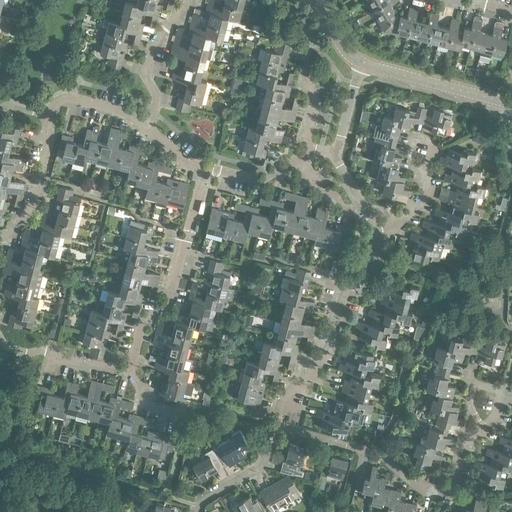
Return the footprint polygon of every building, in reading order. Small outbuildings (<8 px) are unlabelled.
[(138,0),(137,3),(160,9),(161,5),(156,4),(157,0),(138,0)] [(225,0),(224,4),(243,9),(244,0),(225,0)] [(368,0),(374,10),(390,0),(368,0)] [(390,0),(374,10),(379,18),(381,17),(392,11),(392,12),(394,10),(391,5),(399,0),(390,0)] [(126,1),(123,12),(141,16),(142,12),(146,13),(158,16),(160,9),(137,3),(137,4),(126,1)] [(207,5),(206,10),(206,11),(229,17),(228,18),(240,21),(243,9),(224,4),(223,10),(219,9),(207,5)] [(396,32),(407,35),(414,8),(410,7),(407,17),(400,15),(400,17),(396,32)] [(417,37),(422,21),(416,19),(418,9),(414,8),(407,35),(417,37)] [(226,28),(228,18),(229,17),(206,11),(204,16),(209,18),(208,23),(226,28)] [(396,34),(396,32),(400,17),(395,16),(392,12),(392,11),(381,17),(379,18),(377,19),(384,30),(396,34)] [(139,23),(141,16),(123,12),(121,23),(120,23),(143,29),(144,24),(139,23)] [(417,37),(428,40),(435,14),(430,13),(428,22),(422,21),(417,37)] [(438,43),(443,26),(437,25),(439,15),(435,14),(428,40),(438,43)] [(460,44),(461,44),(471,47),(479,16),(476,15),(474,16),(471,29),(464,27),(463,32),(464,32),(460,44)] [(471,47),(481,49),(485,33),(479,31),(482,19),(481,17),(479,16),(471,47)] [(438,43),(449,46),(456,19),(452,18),(449,28),(443,26),(438,43)] [(460,49),(461,44),(460,44),(464,32),(463,32),(458,30),(460,20),(456,19),(449,46),(460,49)] [(109,20),(106,30),(124,35),(125,30),(129,31),(129,32),(141,35),(143,29),(120,23),(121,23),(109,20)] [(490,57),(492,52),(499,21),(496,21),(495,22),(491,34),(485,33),(481,49),(480,55),(490,57)] [(502,22),(499,21),(492,52),(503,55),(507,38),(500,36),(503,24),(502,22)] [(202,27),(190,24),(189,29),(212,36),(211,37),(223,40),(226,28),(208,23),(206,29),(202,28),(202,27)] [(190,42),(209,46),(211,37),(212,36),(189,29),(187,35),(192,36),(190,42)] [(106,30),(103,42),(121,46),(121,47),(126,48),(127,43),(122,41),(124,35),(106,30)] [(289,49),(290,45),(277,41),(275,46),(289,49)] [(109,56),(108,60),(122,64),(124,54),(120,52),(121,47),(121,46),(103,42),(100,54),(109,56)] [(185,47),(173,43),(172,49),(206,57),(206,58),(211,59),(214,47),(209,46),(190,42),(189,48),(185,47)] [(286,61),(287,55),(289,49),(275,46),(274,52),(265,49),(262,60),(280,65),(281,60),(286,61)] [(206,57),(172,49),(170,55),(182,58),(186,59),(185,64),(203,68),(206,58),(206,57)] [(108,60),(108,61),(106,66),(120,70),(122,64),(108,60)] [(262,60),(260,71),(277,76),(279,70),(283,72),(285,66),(280,65),(262,60)] [(203,68),(185,64),(183,70),(179,69),(179,68),(175,67),(173,73),(200,80),(203,68)] [(256,83),(262,85),(267,86),(268,84),(290,90),(291,85),(280,82),(280,83),(276,82),(277,76),(260,71),(256,83)] [(188,82),(186,88),(204,92),(207,81),(200,80),(173,73),(172,79),(183,82),(183,81),(188,82)] [(265,96),(282,100),(284,95),(288,96),(290,90),(268,84),(267,86),(262,85),(259,95),(265,96)] [(177,103),(191,106),(192,102),(201,104),(204,92),(186,88),(185,94),(180,92),(177,103)] [(262,106),(295,115),(297,110),(285,107),(281,106),(282,100),(265,96),(262,106)] [(177,103),(176,108),(176,109),(189,112),(191,106),(177,103)] [(282,118),(294,121),(295,115),(262,106),(259,117),(277,122),(278,117),(282,118)] [(423,124),(426,111),(427,108),(418,106),(416,111),(396,106),(393,117),(397,118),(395,123),(409,127),(411,120),(423,124)] [(428,106),(427,108),(426,111),(423,124),(432,126),(430,131),(445,135),(447,127),(448,127),(452,114),(443,112),(444,110),(428,106)] [(384,115),(381,127),(376,125),(374,136),(383,138),(396,141),(399,129),(408,131),(409,127),(395,123),(397,118),(393,117),(384,115)] [(259,117),(256,128),(282,135),(284,130),(279,129),(275,128),(277,122),(259,117)] [(6,125),(5,130),(19,134),(20,129),(6,125)] [(86,157),(97,160),(101,142),(95,141),(97,136),(100,127),(94,125),(93,131),(86,157)] [(249,126),(246,137),(264,142),(265,137),(269,138),(281,141),(282,135),(256,128),(249,126)] [(107,144),(101,142),(97,160),(107,163),(116,129),(110,128),(107,139),(108,139),(107,144)] [(19,134),(5,130),(0,129),(0,146),(10,149),(11,145),(16,146),(19,134)] [(83,145),(77,144),(73,161),(84,164),(86,157),(93,131),(87,129),(84,141),(83,145)] [(122,131),(116,129),(107,163),(119,166),(123,148),(117,146),(119,142),(122,131)] [(62,158),(73,161),(77,144),(72,142),(73,137),(62,135),(58,150),(63,152),(62,158)] [(396,141),(383,138),(374,136),(368,158),(382,161),(386,163),(387,158),(400,161),(402,156),(393,154),(396,141)] [(264,160),(264,159),(267,149),(262,148),(264,142),(246,137),(243,149),(247,150),(246,156),(264,160)] [(119,166),(129,168),(134,152),(135,146),(129,144),(128,149),(123,148),(119,166)] [(0,158),(23,164),(24,159),(13,156),(8,155),(10,149),(0,146),(0,158)] [(141,147),(135,146),(134,152),(129,168),(126,179),(137,182),(141,165),(136,163),(137,159),(138,159),(141,147)] [(465,153),(451,149),(448,148),(446,157),(440,155),(438,162),(453,166),(455,167),(455,166),(465,169),(465,168),(470,170),(471,167),(475,152),(466,150),(465,153)] [(16,169),(21,170),(23,164),(0,158),(0,170),(11,173),(13,168),(17,169),(16,169)] [(377,179),(385,181),(389,182),(390,177),(404,181),(405,176),(397,174),(400,161),(387,158),(386,163),(382,161),(377,179)] [(137,182),(148,185),(154,163),(148,162),(147,166),(141,165),(137,182)] [(145,196),(156,199),(160,182),(155,180),(156,176),(157,176),(160,165),(154,163),(148,185),(145,196)] [(480,169),(471,167),(470,170),(465,168),(465,169),(455,166),(455,167),(453,166),(451,174),(446,172),(444,179),(458,183),(460,184),(461,183),(469,185),(470,185),(475,186),(476,183),(476,184),(480,169)] [(0,170),(0,181),(24,188),(26,182),(14,179),(14,180),(10,179),(11,173),(0,170)] [(385,181),(381,198),(394,202),(397,191),(410,194),(411,189),(403,187),(404,181),(390,177),(389,182),(385,181)] [(156,199),(167,202),(172,185),(173,180),(168,178),(166,183),(160,182),(156,199)] [(23,194),(24,188),(0,181),(0,193),(6,195),(7,189),(11,190),(11,191),(23,194)] [(167,202),(184,206),(190,184),(178,181),(177,186),(172,185),(167,202)] [(461,183),(460,184),(458,183),(456,190),(450,189),(449,196),(475,202),(477,194),(483,195),(485,186),(476,184),(476,183),(475,186),(470,185),(469,185),(461,183)] [(60,186),(59,192),(72,195),(74,190),(60,186)] [(61,204),(59,209),(59,210),(77,214),(81,198),(72,195),(59,192),(56,203),(61,204)] [(0,193),(0,205),(7,207),(8,202),(4,201),(6,195),(0,193)] [(283,228),(294,231),(303,197),(297,195),(294,207),(293,211),(288,209),(283,228)] [(453,203),(451,211),(453,212),(462,214),(462,215),(467,216),(467,219),(476,222),(478,212),(472,211),(475,202),(449,196),(447,202),(453,203)] [(309,198),(303,197),(294,231),(305,233),(310,215),(304,214),(305,210),(306,210),(309,198)] [(500,208),(505,210),(509,198),(503,197),(500,208)] [(278,202),(272,200),(269,212),(270,212),(269,216),(263,215),(258,232),(270,235),(272,225),(278,202)] [(284,203),(278,202),(272,225),(283,228),(288,209),(282,208),(284,203)] [(109,205),(107,213),(114,215),(116,209),(115,207),(109,205)] [(245,240),(248,230),(248,229),(254,207),(248,206),(245,217),(245,218),(244,222),(239,220),(234,238),(245,240)] [(248,230),(258,232),(263,215),(257,213),(259,208),(254,207),(248,229),(248,230)] [(315,217),(310,215),(305,233),(315,236),(316,236),(324,209),(317,207),(315,213),(316,213),(315,217)] [(440,215),(438,223),(441,223),(441,224),(450,227),(455,228),(454,231),(455,232),(464,234),(466,225),(460,223),(462,215),(462,214),(453,212),(451,211),(436,207),(434,214),(440,215)] [(74,225),(77,214),(59,210),(59,209),(54,208),(53,214),(58,215),(56,221),(74,225)] [(212,208),(206,230),(224,235),(228,217),(227,217),(222,216),(223,211),(212,208)] [(313,243),(325,246),(329,228),(324,227),(325,222),(325,223),(329,211),(324,209),(316,236),(315,236),(313,243)] [(228,213),(227,217),(228,217),(224,235),(234,238),(239,220),(233,218),(234,214),(228,213)] [(428,227),(426,235),(429,236),(429,237),(438,239),(443,240),(442,243),(443,243),(451,246),(455,232),(454,231),(455,228),(450,227),(441,224),(441,223),(438,223),(424,219),(422,225),(428,227)] [(131,220),(126,236),(144,241),(146,235),(150,236),(150,237),(153,226),(131,220)] [(39,221),(37,227),(60,233),(71,236),(74,225),(56,221),(55,226),(50,225),(51,224),(39,221)] [(347,228),(342,227),(336,225),(335,230),(329,228),(325,246),(341,251),(347,228)] [(41,234),(39,239),(57,244),(60,233),(37,227),(36,233),(37,232),(41,234)] [(429,237),(429,236),(426,235),(412,231),(410,238),(416,239),(411,256),(414,257),(413,260),(428,265),(431,256),(439,258),(443,243),(442,243),(443,240),(438,239),(429,237)] [(157,257),(159,250),(147,247),(147,248),(143,247),(144,241),(126,236),(123,248),(126,248),(157,257)] [(22,240),(22,241),(21,246),(43,252),(59,256),(62,245),(57,244),(39,239),(38,245),(34,244),(34,243),(22,240)] [(43,252),(21,246),(19,252),(20,252),(20,251),(24,253),(23,258),(40,263),(43,252)] [(128,260),(145,265),(147,259),(151,260),(151,261),(156,262),(157,257),(126,248),(123,258),(128,260)] [(5,259),(4,265),(37,274),(42,275),(46,276),(47,271),(43,270),(45,264),(40,263),(23,258),(21,264),(17,263),(17,262),(5,259)] [(223,268),(224,262),(211,259),(209,264),(223,268)] [(144,271),(145,265),(128,260),(125,271),(158,280),(160,274),(148,271),(148,272),(144,271)] [(334,260),(331,270),(336,272),(339,261),(334,260)] [(211,276),(210,282),(227,286),(230,276),(221,273),(223,268),(209,264),(206,276),(207,276),(207,275),(211,276)] [(17,280),(35,285),(39,286),(42,275),(37,274),(4,265),(2,271),(14,274),(14,273),(18,274),(17,280)] [(297,268),(295,274),(309,277),(310,272),(297,268)] [(157,286),(158,280),(125,271),(122,282),(140,286),(141,281),(145,282),(145,283),(157,286)] [(309,277),(295,274),(294,279),(285,277),(282,288),(300,292),(301,287),(306,288),(309,277)] [(39,286),(35,285),(17,280),(15,286),(11,285),(11,284),(7,283),(5,289),(32,295),(37,297),(39,286)] [(208,287),(207,293),(224,298),(232,300),(234,288),(227,286),(210,282),(205,281),(203,287),(204,287),(204,286),(208,287)] [(119,293),(142,299),(143,293),(142,294),(138,293),(140,286),(122,282),(119,293),(119,292),(119,293)] [(383,290),(382,296),(408,303),(411,295),(416,296),(419,287),(409,284),(409,287),(391,283),(389,291),(383,290)] [(429,283),(427,293),(433,295),(436,285),(429,283)] [(140,305),(141,299),(142,299),(119,293),(119,292),(102,288),(99,299),(123,305),(124,300),(129,301),(128,302),(140,305)] [(279,299),(286,301),(286,300),(313,307),(315,302),(303,299),(299,298),(300,292),(282,288),(279,299)] [(20,298),(18,304),(36,309),(39,297),(37,297),(32,295),(5,289),(4,294),(15,297),(16,297),(20,298)] [(189,294),(188,300),(210,306),(216,308),(221,309),(224,298),(207,293),(205,299),(201,298),(201,297),(189,294)] [(386,304),(384,312),(386,313),(396,315),(396,316),(401,317),(400,320),(409,323),(412,313),(406,312),(408,303),(382,296),(380,302),(386,304)] [(97,310),(102,311),(102,312),(125,318),(126,312),(121,311),(123,305),(99,299),(97,310)] [(216,308),(210,306),(188,300),(186,306),(187,306),(187,305),(191,306),(190,312),(208,316),(214,318),(216,308)] [(286,300),(286,301),(283,311),(302,316),(303,311),(307,312),(312,313),(313,307),(286,300)] [(9,320),(23,323),(32,325),(36,309),(18,304),(17,309),(13,308),(12,308),(9,320)] [(125,318),(102,312),(102,311),(97,310),(91,308),(88,320),(106,325),(108,319),(112,320),(123,323),(125,318)] [(374,316),(372,324),(374,325),(383,328),(388,329),(388,332),(397,335),(400,325),(394,324),(396,316),(396,315),(386,313),(384,312),(369,308),(368,314),(374,316)] [(173,310),(171,318),(171,319),(194,325),(193,325),(199,326),(205,328),(208,316),(190,312),(188,318),(184,317),(184,316),(178,314),(179,311),(173,310)] [(281,322),(315,331),(316,325),(305,322),(305,323),(300,322),(302,316),(283,311),(281,322)] [(174,325),(173,331),(191,335),(196,337),(199,326),(193,325),(194,325),(171,319),(170,325),(170,324),(174,325)] [(9,320),(8,324),(8,325),(21,328),(23,323),(9,320)] [(88,320),(85,331),(103,336),(108,337),(109,331),(104,330),(106,325),(88,320)] [(355,327),(361,328),(359,337),(376,342),(375,345),(384,347),(388,332),(388,329),(383,328),(374,325),(372,324),(357,320),(355,327)] [(313,337),(315,331),(281,322),(278,333),(296,338),(297,332),(301,333),(301,334),(313,337)] [(103,336),(85,331),(83,342),(91,344),(90,349),(104,353),(107,342),(106,342),(102,341),(103,336)] [(154,338),(188,346),(191,335),(173,331),(171,337),(167,336),(167,335),(156,332),(154,338)] [(278,333),(275,344),(298,350),(299,345),(294,344),(296,338),(278,333)] [(449,336),(446,347),(450,348),(449,353),(463,356),(464,350),(476,353),(480,341),(461,336),(461,339),(449,336)] [(476,353),(483,355),(485,355),(484,361),(494,364),(496,355),(502,357),(505,344),(502,343),(503,338),(497,337),(497,339),(487,337),(486,343),(480,341),(476,353)] [(169,347),(167,353),(185,357),(188,346),(154,338),(153,343),(164,346),(169,347)] [(298,350),(275,344),(264,341),(261,351),(279,356),(281,351),(284,352),(284,353),(296,356),(298,350)] [(438,363),(437,368),(450,371),(453,359),(461,361),(463,356),(449,353),(450,348),(446,347),(438,345),(435,356),(433,362),(438,363)] [(372,358),(373,354),(351,348),(351,349),(352,349),(350,355),(348,355),(345,363),(340,362),(338,368),(352,372),(355,372),(364,375),(365,374),(367,366),(373,368),(375,359),(372,358)] [(104,353),(90,349),(89,355),(102,359),(104,353)] [(261,351),(258,362),(281,368),(282,363),(278,362),(279,356),(261,351)] [(156,361),(182,368),(185,357),(167,353),(166,359),(161,357),(162,357),(157,356),(156,361)] [(268,372),(279,375),(281,368),(258,362),(258,363),(247,360),(244,370),(262,375),(263,370),(268,371),(268,372)] [(170,371),(169,376),(186,381),(189,370),(182,368),(156,361),(154,367),(166,370),(170,371)] [(450,371),(437,368),(435,373),(431,372),(426,389),(439,392),(440,388),(454,391),(455,386),(446,384),(450,371)] [(244,370),(241,382),(259,387),(264,389),(265,383),(260,382),(262,375),(244,370)] [(344,378),(343,384),(369,392),(371,383),(377,385),(380,375),(370,373),(370,375),(365,374),(364,375),(355,372),(352,372),(350,380),(344,378)] [(162,380),(159,392),(173,396),(173,395),(182,398),(186,381),(169,376),(167,382),(163,381),(163,380),(162,380)] [(88,396),(82,394),(76,418),(87,421),(88,415),(97,381),(91,380),(88,391),(89,391),(88,396)] [(67,410),(73,383),(67,381),(64,393),(65,393),(64,397),(58,396),(54,413),(65,416),(65,415),(67,410)] [(88,415),(99,418),(104,400),(98,398),(99,394),(100,394),(103,383),(97,381),(88,415)] [(247,396),(246,400),(260,404),(262,394),(257,393),(259,387),(241,382),(238,394),(247,396)] [(73,383),(67,410),(65,415),(76,418),(82,394),(76,393),(77,388),(78,389),(79,384),(73,383)] [(367,400),(369,392),(343,384),(341,391),(347,392),(345,401),(348,401),(357,404),(362,405),(361,408),(371,411),(373,402),(367,400)] [(43,386),(37,385),(34,399),(39,400),(43,386)] [(39,400),(37,409),(54,413),(58,396),(52,394),(53,390),(54,390),(54,389),(43,386),(39,400)] [(439,411),(443,412),(444,407),(458,411),(459,406),(450,404),(454,391),(440,388),(439,392),(438,398),(433,397),(430,408),(439,411)] [(159,392),(158,397),(171,401),(173,396),(159,392)] [(99,418),(109,421),(110,421),(116,398),(110,396),(110,397),(109,401),(104,400),(99,418)] [(335,404),(333,413),(335,413),(335,414),(345,416),(350,418),(349,421),(358,423),(360,414),(355,412),(357,404),(348,401),(345,401),(331,397),(329,403),(335,404)] [(106,432),(118,435),(123,417),(117,415),(118,411),(122,400),(116,398),(110,421),(109,421),(106,432)] [(260,404),(246,400),(244,407),(258,410),(260,404)] [(439,411),(434,427),(443,430),(442,434),(447,436),(447,435),(450,421),(463,424),(465,419),(456,417),(458,411),(444,407),(443,412),(439,411)] [(316,416),(322,417),(320,426),(337,430),(336,433),(346,436),(348,426),(342,425),(345,416),(335,414),(335,413),(333,413),(318,409),(316,416)] [(123,417),(118,435),(116,441),(126,444),(128,438),(129,438),(135,415),(129,413),(129,414),(128,418),(123,417)] [(129,438),(128,438),(126,444),(125,449),(137,452),(142,434),(136,432),(137,428),(141,416),(135,415),(129,438)] [(422,437),(420,442),(429,445),(428,450),(442,454),(445,440),(454,443),(455,438),(447,435),(447,436),(442,434),(443,430),(434,427),(434,428),(430,426),(427,438),(422,437)] [(213,449),(221,463),(222,465),(227,462),(245,452),(243,448),(249,445),(240,430),(232,435),(234,438),(230,440),(229,439),(217,445),(218,446),(213,449)] [(137,452),(148,455),(153,437),(154,432),(148,431),(147,435),(142,434),(137,452)] [(158,438),(153,437),(148,455),(159,457),(161,448),(172,451),(176,438),(159,433),(158,438)] [(511,438),(500,435),(499,442),(504,443),(502,452),(511,454),(511,438)] [(415,465),(420,466),(429,469),(432,456),(436,457),(435,461),(445,464),(447,456),(441,455),(442,454),(428,450),(429,445),(420,442),(417,442),(414,453),(418,454),(415,465)] [(302,456),(304,449),(290,445),(286,459),(284,458),(282,467),(283,467),(282,472),(301,477),(303,471),(299,470),(300,465),(303,466),(305,457),(302,456)] [(492,456),(490,464),(492,465),(502,467),(502,468),(507,469),(506,472),(507,472),(511,473),(511,454),(502,452),(488,448),(486,454),(492,456)] [(216,466),(221,463),(213,449),(201,456),(203,460),(193,466),(201,480),(218,470),(216,466)] [(327,475),(333,477),(342,479),(347,460),(332,456),(330,463),(324,461),(319,478),(325,480),(326,477),(327,477),(327,475)] [(474,466),(479,468),(477,476),(479,477),(478,483),(487,486),(489,480),(494,481),(494,484),(503,486),(507,472),(506,472),(507,469),(502,468),(502,467),(492,465),(490,464),(475,460),(474,466)] [(355,489),(372,493),(373,489),(378,490),(381,477),(375,475),(378,467),(373,465),(369,478),(359,475),(355,489)] [(167,471),(159,469),(156,482),(164,484),(167,471)] [(300,495),(291,479),(288,475),(261,492),(272,511),(300,495)] [(373,489),(372,493),(373,493),(370,502),(382,505),(383,501),(389,502),(393,503),(396,490),(384,487),(387,478),(381,477),(378,490),(373,489)] [(409,511),(411,503),(400,500),(402,491),(396,490),(393,503),(389,502),(386,511),(409,511)] [(246,497),(232,506),(235,511),(266,511),(264,508),(257,497),(252,500),(249,496),(246,497)] [(484,511),(488,500),(476,497),(473,510),(466,508),(465,511),(484,511)] [(169,511),(171,507),(156,503),(155,510),(151,509),(150,511),(169,511)] [(414,511),(417,504),(411,503),(409,511),(414,511)]
